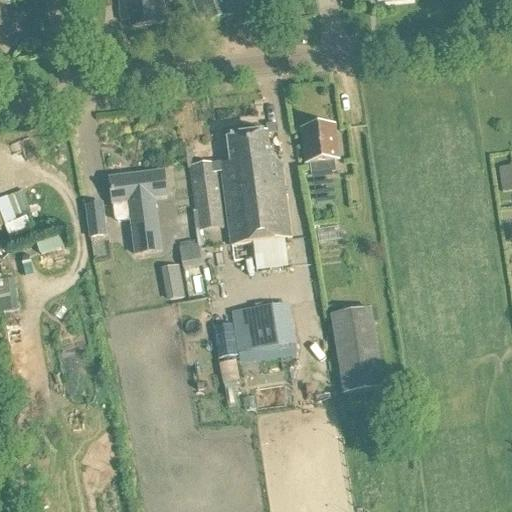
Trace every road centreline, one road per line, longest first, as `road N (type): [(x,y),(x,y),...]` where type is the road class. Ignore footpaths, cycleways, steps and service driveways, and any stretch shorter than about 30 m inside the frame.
road 1 (tertiary): [(0,114),(214,73),(338,59)]
road 2 (tertiary): [(338,59),(511,45)]
